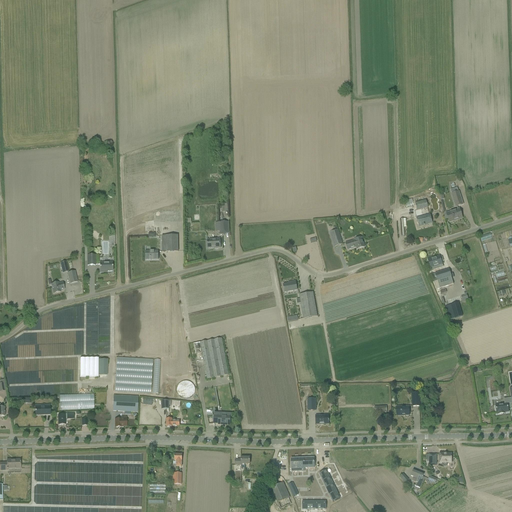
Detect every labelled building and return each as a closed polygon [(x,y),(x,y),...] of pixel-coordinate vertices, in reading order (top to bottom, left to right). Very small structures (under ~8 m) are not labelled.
[(452,194),(451,194),(456,207),(463,205),(458,191),(458,192),(457,188),(450,190),(451,192),(452,194)] [(417,211),(428,208),(426,201),(415,204),(417,211)] [(443,213),(444,215),(445,220),(448,219),(449,223),(455,221),(455,220),(462,218),(460,213),(459,210),(446,214),(446,212),(445,213),(443,206),(442,206),(444,213),(443,213)] [(416,219),(417,222),(419,227),(424,226),(432,224),(431,219),(430,215),(416,219)] [(228,232),(228,227),(228,223),(219,223),(219,230),(219,235),(225,235),(225,232),(228,232)] [(342,245),(338,230),(330,233),(335,247),(342,245)] [(178,247),(178,243),(178,236),(170,236),(169,232),(162,232),(162,247),(162,252),(178,252),(178,247)] [(364,247),(363,243),(361,238),(354,240),(354,241),(345,244),(346,246),(347,250),(356,248),(357,250),(364,247)] [(208,249),(215,248),(215,249),(220,248),(220,240),(207,241),(208,249)] [(497,252),(495,243),(487,245),(489,254),(497,252)] [(158,260),(158,255),(158,252),(145,252),(145,255),(146,260),(158,260)] [(431,272),(435,270),(439,269),(438,267),(442,265),(441,262),(443,262),(442,258),(440,258),(439,256),(433,258),(428,260),(431,272)] [(68,272),(66,262),(59,264),(62,274),(68,272)] [(112,264),(100,264),(100,273),(106,273),(106,272),(112,272),(112,264)] [(435,274),(431,275),(434,282),(436,290),(440,289),(453,285),(452,282),(449,270),(442,272),(437,273),(435,274)] [(77,282),(76,278),(74,271),(67,273),(69,279),(70,284),(77,282)] [(291,284),(283,285),(284,293),(297,291),(295,282),(291,283),(291,284)] [(53,294),(58,293),(58,292),(64,290),(62,283),(58,284),(58,283),(51,285),(53,294)] [(317,317),(314,298),(313,293),(299,296),(300,300),(296,300),(297,304),(301,304),(303,320),(317,317)] [(450,305),(454,319),(462,317),(458,303),(450,305)] [(228,375),(221,339),(200,343),(207,380),(228,375)] [(98,376),(107,376),(107,360),(98,360),(98,376)] [(143,386),(117,385),(116,393),(149,395),(149,386),(146,386),(146,384),(143,384),(143,386)] [(204,390),(207,411),(236,407),(233,386),(204,390)] [(489,389),(492,407),(495,407),(494,401),(503,400),(501,391),(492,393),(492,389),(489,389)] [(420,407),(419,393),(411,393),(412,407),(420,407)] [(495,407),(495,410),(496,410),(496,414),(497,414),(498,415),(502,414),(502,413),(504,413),(508,412),(508,407),(507,404),(511,403),(511,393),(511,398),(503,399),(504,404),(495,406),(495,407)] [(61,396),(62,411),(96,411),(96,395),(61,396)] [(137,413),(138,397),(125,396),(113,396),(112,411),(137,413)] [(315,399),(307,399),(307,411),(316,411),(315,399)] [(171,406),(172,402),(169,401),(161,401),(161,410),(169,410),(169,405),(171,406)] [(35,408),(35,411),(35,416),(50,415),(50,410),(50,406),(46,406),(46,407),(35,408)] [(396,407),(396,411),(396,416),(397,416),(397,415),(405,415),(405,416),(409,416),(409,411),(409,407),(396,407)] [(58,426),(65,425),(65,420),(74,419),(74,414),(65,415),(58,416),(58,426)] [(214,414),(214,420),(216,420),(216,423),(218,424),(218,425),(222,425),(222,424),(230,424),(230,419),(230,417),(220,417),(220,414),(214,414)] [(316,417),(316,420),(316,425),(320,425),(320,424),(328,424),(329,424),(328,421),(329,421),(329,420),(328,416),(316,417)] [(126,427),(126,422),(126,418),(122,418),(122,420),(115,420),(115,423),(115,428),(121,428),(121,427),(126,427)] [(440,463),(442,463),(442,465),(443,466),(444,466),(445,466),(446,466),(446,465),(446,463),(447,463),(451,463),(451,454),(444,454),(440,454),(440,463)] [(241,460),(235,460),(235,465),(235,466),(241,466),(241,469),(245,469),(245,466),(245,465),(250,465),(250,463),(250,458),(241,458),(241,460)] [(291,459),(291,464),(291,472),(305,472),(304,469),(314,468),(314,463),(314,458),(291,459)] [(20,469),(20,465),(20,463),(20,462),(20,460),(14,460),(14,461),(7,461),(7,463),(0,463),(0,471),(8,471),(8,470),(20,469)] [(411,481),(412,482),(417,483),(417,482),(416,482),(417,480),(416,479),(419,472),(413,470),(411,475),(411,476),(413,477),(411,481)] [(325,472),(318,475),(321,482),(328,479),(325,472)] [(417,483),(415,487),(418,488),(419,487),(420,487),(423,480),(424,478),(422,478),(424,474),(419,472),(416,479),(417,480),(416,482),(417,482),(417,483)] [(232,484),(241,484),(241,473),(235,473),(235,480),(232,480),(232,484)] [(173,477),(173,480),(174,480),(174,485),(181,485),(182,474),(174,474),(174,477),(173,477)] [(399,478),(405,484),(409,480),(403,474),(399,478)] [(429,476),(427,481),(435,484),(437,480),(429,476)] [(328,479),(321,482),(324,489),(332,486),(328,479)] [(278,503),(281,509),(291,505),(288,498),(290,497),(283,483),(271,488),(278,503)] [(291,484),(286,486),(291,498),(296,496),(291,484)] [(250,498),(253,499),(254,495),(258,496),(259,488),(258,488),(258,485),(253,485),(253,491),(251,491),(250,498)] [(332,486),(324,489),(327,497),(335,493),(332,486)] [(335,493),(327,497),(331,504),(338,501),(335,493)] [(302,501),(302,509),(310,510),(310,502),(302,501)] [(310,502),(310,510),(318,510),(318,502),(310,502)] [(318,502),(318,510),(326,511),(326,503),(318,502)]
